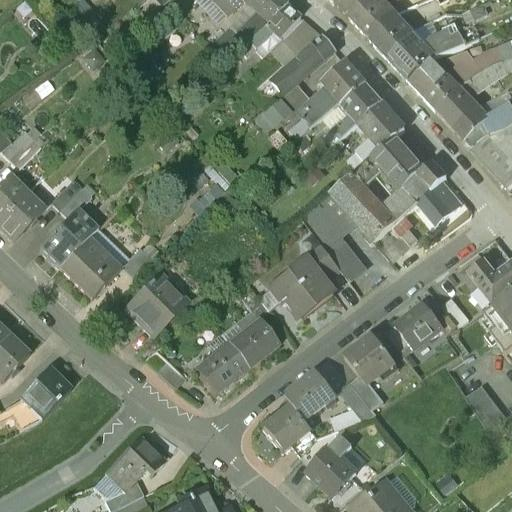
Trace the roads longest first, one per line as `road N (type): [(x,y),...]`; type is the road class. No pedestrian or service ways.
road 1 (residential): [(502,214),(244,408),(209,446)]
road 2 (tertiary): [(502,214),(289,0)]
road 3 (residential): [(141,396),(0,262)]
road 4 (residential): [(141,396),(97,452),(10,511)]
